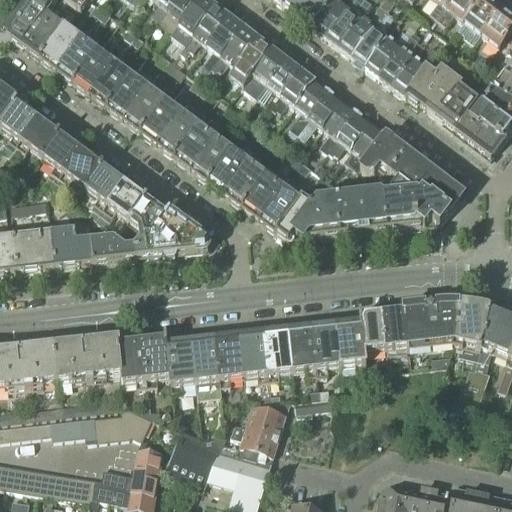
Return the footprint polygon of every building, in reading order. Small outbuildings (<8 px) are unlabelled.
[(10,45),(23,54),(44,24),(48,19),(55,24),(62,16),(55,11),(38,0),(37,0),(9,39),(10,45)] [(76,0),(38,0),(55,11),(62,16),(64,14),(73,20),(74,21),(77,16),(80,18),(87,8),(85,6),(76,0)] [(122,0),(122,1),(126,4),(122,10),(124,12),(133,0),(122,0)] [(133,0),(124,12),(129,15),(133,15),(134,13),(136,15),(145,4),(151,8),(156,0),(133,0)] [(152,27),(157,31),(179,0),(156,0),(151,8),(158,13),(150,23),(154,26),(152,27)] [(169,44),(177,33),(201,2),(197,0),(179,0),(157,31),(166,38),(165,40),(169,44)] [(271,0),(268,4),(282,14),(292,0),(271,0)] [(292,0),(282,14),(299,27),(312,8),(308,6),(312,0),(292,0)] [(299,27),(310,35),(334,4),(329,0),(312,0),(308,6),(312,8),(299,27)] [(310,35),(324,46),(358,0),(347,0),(341,9),(334,4),(310,35)] [(358,0),(324,46),(337,56),(361,24),(355,19),(368,2),(366,0),(358,0)] [(405,0),(403,3),(408,7),(410,9),(417,0),(421,0),(428,5),(431,0),(405,0)] [(431,0),(428,5),(437,11),(428,22),(433,26),(427,34),(430,37),(436,29),(458,0),(431,0)] [(458,0),(436,29),(444,34),(452,23),(462,31),(483,1),(481,0),(458,0)] [(483,1),(462,31),(457,38),(473,50),(479,43),(501,15),(493,10),(493,7),(486,2),(484,3),(483,1)] [(178,52),(182,56),(214,13),(201,2),(177,33),(183,38),(176,48),(179,51),(178,52)] [(337,56),(350,66),(387,19),(394,9),(389,5),(387,3),(367,29),(361,24),(337,56)] [(87,17),(95,23),(100,17),(92,11),(87,17)] [(199,50),(205,55),(229,24),(214,13),(182,56),(179,59),(184,63),(188,57),(191,60),(199,50)] [(23,54),(39,66),(62,35),(64,32),(65,32),(73,20),(64,14),(62,16),(55,24),(48,19),(44,24),(23,54)] [(501,15),(479,43),(498,56),(500,53),(505,47),(511,37),(511,21),(510,20),(508,21),(501,15)] [(100,17),(95,23),(104,30),(108,24),(100,17)] [(350,66),(364,76),(388,44),(381,40),(393,24),(387,19),(350,66)] [(208,80),(211,77),(243,35),(229,24),(205,55),(211,59),(200,74),(208,80)] [(411,38),(416,32),(419,27),(415,24),(403,40),(401,38),(393,49),(388,44),(364,76),(375,85),(411,38)] [(39,66),(56,79),(56,78),(63,69),(65,70),(70,61),(68,60),(75,50),(77,51),(84,41),(76,35),(71,42),(62,35),(39,66)] [(227,71),(233,76),(257,45),(243,35),(211,77),(215,80),(216,78),(220,81),(227,71)] [(122,44),(129,49),(134,43),(126,37),(122,44)] [(419,44),(411,38),(375,85),(390,96),(414,64),(407,59),(415,49),(419,44)] [(72,91),(73,91),(95,60),(101,53),(91,46),(84,41),(77,51),(75,50),(68,60),(70,61),(65,70),(63,69),(56,78),(56,79),(61,82),(69,89),(72,91)] [(134,43),(129,49),(137,55),(141,49),(134,43)] [(257,45),(233,76),(233,77),(233,78),(228,84),(242,94),(271,56),(257,45)] [(511,52),(505,47),(500,53),(508,59),(511,54),(511,52)] [(155,51),(152,56),(156,60),(160,55),(155,51)] [(160,63),(167,68),(170,71),(176,63),(162,53),(160,55),(156,60),(160,63)] [(390,96),(403,106),(432,66),(438,59),(431,54),(428,58),(427,58),(419,68),(414,64),(390,96)] [(259,90),(265,94),(286,67),(271,56),(242,94),(236,101),(245,108),(259,90)] [(73,91),(89,103),(96,93),(98,94),(104,86),(101,84),(108,75),(110,76),(117,65),(110,60),(105,67),(95,60),(73,91)] [(155,69),(162,74),(167,68),(160,63),(155,69)] [(89,103),(106,116),(129,85),(120,78),(125,71),(117,65),(110,76),(108,75),(101,84),(104,86),(98,94),(96,93),(89,103)] [(511,66),(510,65),(502,76),(511,83),(511,66)] [(419,112),(425,116),(437,101),(446,108),(458,92),(440,78),(435,85),(427,79),(435,68),(432,66),(403,106),(416,116),(418,113),(419,113),(419,112)] [(266,113),(270,116),(300,78),(286,67),(265,94),(271,99),(264,109),(268,112),(266,113)] [(170,71),(167,68),(162,74),(170,80),(178,86),(183,80),(170,71)] [(499,93),(493,101),(511,110),(511,83),(502,76),(492,88),(499,93)] [(287,111),(293,116),(314,88),(300,78),(270,116),(274,119),(275,118),(279,121),(287,111)] [(106,116),(122,128),(129,118),(131,119),(138,111),(134,108),(141,99),(143,100),(150,90),(144,85),(138,92),(129,85),(106,116)] [(189,94),(196,99),(200,94),(193,88),(189,94)] [(288,136),(295,142),(328,98),(325,96),(324,96),(314,88),(293,116),(300,121),(288,136)] [(122,128),(139,140),(162,109),(153,102),(158,95),(150,90),(143,100),(141,99),(134,108),(138,111),(131,119),(129,118),(122,128)] [(460,94),(458,92),(446,108),(437,101),(425,116),(426,117),(426,118),(436,126),(436,125),(443,130),(442,131),(454,140),(455,139),(459,134),(458,133),(470,117),(475,110),(458,97),(460,94)] [(200,94),(196,99),(204,105),(208,99),(200,94)] [(0,130),(16,109),(0,97),(0,130)] [(315,133),(322,137),(343,110),(332,102),(333,102),(328,98),(295,142),(303,148),(308,143),(315,133)] [(487,108),(480,116),(511,139),(511,137),(511,110),(493,101),(490,99),(485,106),(487,108)] [(0,157),(9,164),(13,159),(38,125),(16,109),(0,130),(0,135),(11,143),(4,152),(2,150),(0,152),(0,157)] [(139,140),(156,153),(164,143),(166,144),(171,136),(169,134),(176,124),(177,125),(185,115),(177,109),(172,117),(162,109),(139,140)] [(326,162),(327,160),(357,120),(353,118),(343,110),(322,137),(328,142),(318,156),(326,162)] [(222,120),(229,125),(233,119),(226,113),(222,120)] [(156,153),(173,166),(196,135),(186,127),(192,120),(185,115),(177,125),(176,124),(169,134),(171,136),(166,144),(164,143),(156,153)] [(459,134),(455,139),(458,142),(471,152),(473,153),(473,154),(479,158),(481,159),(481,160),(487,164),(487,163),(490,165),(502,150),(511,139),(480,116),(476,122),(470,117),(458,133),(459,134)] [(233,119),(229,125),(237,131),(241,125),(233,119)] [(344,154),(351,160),(372,132),(361,124),(357,120),(327,160),(331,163),(332,161),(336,164),(344,154)] [(29,157),(41,166),(59,141),(38,125),(13,159),(22,166),(29,157)] [(356,179),(358,176),(385,142),(381,139),(372,132),(351,160),(343,170),(356,179)] [(173,166),(189,177),(197,167),(199,168),(204,160),(201,158),(209,149),(210,149),(218,139),(211,134),(206,142),(196,135),(173,166)] [(295,142),(288,136),(285,139),(293,145),(295,142)] [(255,145),(262,150),(267,143),(259,138),(255,145)] [(189,177),(207,191),(230,159),(220,152),(225,145),(218,139),(210,149),(209,149),(201,158),(204,160),(199,168),(197,167),(189,177)] [(53,196),(57,191),(81,157),(59,141),(41,166),(54,175),(47,184),(49,186),(46,191),(53,196)] [(378,173),(387,180),(402,160),(390,151),(393,148),(385,143),(386,142),(385,142),(358,176),(364,181),(373,180),(378,173)] [(270,156),(275,150),(270,146),(267,143),(262,150),(270,156)] [(207,191),(223,202),(230,193),(232,193),(239,183),(236,181),(244,170),(246,171),(251,164),(244,159),(246,157),(236,150),(230,159),(207,191)] [(72,188),(85,197),(103,173),(81,157),(57,191),(65,198),(72,188)] [(387,180),(397,187),(405,194),(408,191),(430,208),(431,206),(449,220),(461,205),(442,190),(432,183),(402,160),(387,180)] [(223,202),(241,216),(268,179),(258,171),(261,167),(254,161),(251,164),(246,171),(244,170),(236,181),(239,183),(232,193),(230,193),(223,202)] [(290,171),(297,176),(302,170),(294,165),(290,171)] [(304,182),(309,176),(302,170),(297,176),(304,182)] [(318,172),(313,179),(320,184),(325,177),(318,172)] [(99,222),(100,223),(124,189),(103,173),(85,197),(97,207),(91,216),(91,217),(99,222)] [(241,216),(258,229),(265,219),(267,220),(275,209),(272,206),(279,197),(281,197),(289,187),(282,182),(279,186),(268,179),(241,216)] [(332,193),(340,199),(346,192),(337,186),(332,193)] [(258,229),(276,242),(302,208),(304,205),(293,197),(296,193),(289,187),(281,197),(279,197),(272,206),(275,209),(267,220),(265,219),(258,229)] [(397,187),(383,206),(387,239),(439,233),(449,220),(431,206),(430,208),(408,191),(405,194),(397,187)] [(116,220),(128,229),(146,205),(124,189),(100,223),(109,230),(116,220)] [(63,203),(53,196),(46,191),(40,199),(57,211),(63,203)] [(380,204),(335,209),(339,244),(387,239),(383,206),(380,204)] [(138,237),(140,248),(148,247),(167,221),(167,220),(146,205),(128,229),(138,237)] [(302,208),(276,242),(288,250),(339,244),(335,209),(307,212),(302,208)] [(45,209),(36,210),(37,219),(47,218),(45,209)] [(37,219),(36,210),(12,213),(9,216),(10,223),(37,219)] [(87,223),(95,228),(99,222),(91,217),(87,223)] [(140,248),(135,253),(137,267),(137,266),(141,266),(141,267),(184,262),(185,262),(201,260),(203,260),(202,257),(204,252),(206,249),(205,248),(204,249),(191,239),(192,238),(190,237),(190,238),(187,235),(189,232),(169,218),(167,220),(167,221),(148,247),(140,248)] [(87,231),(49,235),(54,276),(84,273),(85,273),(90,272),(91,272),(92,272),(89,250),(87,231)] [(37,239),(13,242),(16,280),(46,277),(47,277),(52,276),(53,276),(54,276),(49,235),(36,236),(37,239)] [(0,281),(16,280),(13,242),(8,242),(8,236),(0,237),(0,281)] [(113,248),(89,250),(92,272),(117,269),(116,269),(120,268),(121,269),(137,267),(135,253),(133,256),(125,256),(113,248)] [(491,356),(508,363),(511,353),(511,327),(508,326),(501,324),(501,323),(489,318),(484,317),(473,315),(459,313),(455,313),(445,313),(434,314),(438,351),(452,349),(461,352),(460,355),(459,354),(457,364),(476,368),(479,356),(480,356),(478,363),(489,365),(491,356)] [(407,354),(438,351),(434,314),(403,318),(407,354)] [(385,357),(407,354),(403,318),(380,320),(385,357)] [(362,359),(385,357),(380,320),(359,323),(362,359)] [(364,379),(362,359),(359,323),(358,323),(359,331),(334,333),(339,374),(353,373),(354,380),(364,379)] [(325,376),(339,374),(334,333),(311,336),(316,384),(326,383),(325,376)] [(306,385),(316,384),(311,336),(286,339),(291,380),(305,378),(306,385)] [(263,341),(268,389),(292,387),(291,380),(286,339),(263,341)] [(258,391),(268,389),(263,341),(238,344),(243,385),(257,384),(258,391)] [(156,388),(169,386),(164,344),(141,347),(147,396),(156,395),(156,388)] [(171,400),(194,398),(194,393),(189,350),(167,352),(166,344),(164,344),(169,386),(171,400)] [(229,387),(243,385),(238,344),(213,347),(219,395),(230,394),(229,387)] [(136,397),(147,396),(141,347),(116,350),(122,391),(135,390),(136,397)] [(189,350),(194,393),(209,391),(209,396),(219,395),(213,347),(189,350)] [(121,392),(122,391),(116,350),(92,352),(91,352),(90,352),(90,353),(86,354),(89,387),(120,383),(121,392)] [(57,390),(89,387),(86,354),(81,354),(81,353),(79,353),(79,354),(54,357),(57,390)] [(511,378),(511,353),(508,363),(505,371),(505,372),(495,397),(504,400),(511,378)] [(25,394),(57,390),(54,357),(27,360),(27,359),(26,359),(26,361),(21,361),(25,394)] [(14,395),(25,394),(21,361),(17,361),(17,360),(15,360),(15,361),(5,362),(0,362),(0,396),(4,396),(14,395)] [(431,375),(439,374),(446,374),(447,374),(449,365),(449,364),(431,366),(431,375)] [(478,369),(476,368),(475,376),(485,378),(488,366),(479,364),(478,369)] [(375,382),(375,375),(364,376),(364,379),(365,385),(374,384),(374,382),(375,382)] [(468,377),(448,438),(448,439),(467,445),(473,428),(487,382),(474,377),(474,379),(468,377)] [(325,396),(317,397),(318,406),(326,405),(325,396)] [(309,398),(310,407),(318,406),(317,397),(309,398)] [(277,401),(269,402),(271,411),(278,411),(278,410),(277,401)] [(271,411),(269,402),(261,403),(262,411),(265,412),(271,411)] [(330,405),(326,405),(318,406),(310,407),(292,409),(294,426),(312,424),(311,418),(331,416),(330,405)] [(61,424),(120,417),(120,413),(124,412),(124,407),(60,414),(61,424)] [(253,409),(246,430),(245,435),(278,445),(289,408),(278,410),(278,411),(271,411),(265,412),(262,411),(253,409)] [(120,413),(120,417),(121,422),(0,435),(0,448),(50,443),(51,448),(84,445),(85,451),(130,445),(130,444),(140,448),(151,426),(150,425),(141,421),(124,412),(120,413)] [(0,430),(61,424),(60,414),(0,420),(0,430)] [(140,416),(141,421),(150,425),(150,420),(149,415),(140,416)] [(475,426),(485,429),(488,420),(478,416),(475,426)] [(157,419),(150,420),(150,425),(151,426),(158,429),(157,419)] [(499,424),(488,420),(485,429),(485,430),(496,433),(499,424)] [(245,435),(246,430),(243,429),(242,433),(236,431),(230,444),(241,448),(239,456),(271,466),(272,466),(278,445),(245,435)] [(181,440),(184,442),(182,430),(174,431),(175,437),(181,440)] [(215,459),(201,452),(183,443),(179,441),(167,471),(161,484),(162,484),(172,488),(192,497),(194,498),(195,497),(194,497),(197,494),(203,489),(206,489),(210,479),(211,479),(211,478),(210,478),(214,470),(214,469),(217,461),(218,460),(215,459)] [(214,445),(215,459),(218,460),(222,462),(236,465),(239,456),(223,451),(227,443),(214,445)] [(201,452),(215,459),(214,445),(200,446),(201,452)] [(239,456),(236,465),(260,469),(269,471),(269,472),(270,472),(270,471),(270,470),(271,466),(239,456)] [(137,458),(127,511),(152,511),(160,462),(137,458)] [(90,507),(97,508),(115,511),(126,511),(131,484),(102,477),(100,489),(0,471),(0,496),(50,505),(56,506),(71,508),(89,511),(90,507)] [(408,511),(411,501),(408,501),(410,493),(401,491),(399,499),(382,495),(378,511),(408,511)] [(412,502),(411,501),(408,511),(445,511),(448,501),(445,501),(445,504),(436,502),(437,499),(414,494),(412,502)] [(474,511),(477,499),(476,499),(454,495),(450,511),(474,511)] [(499,511),(501,505),(478,500),(477,499),(474,511),(499,511)]
